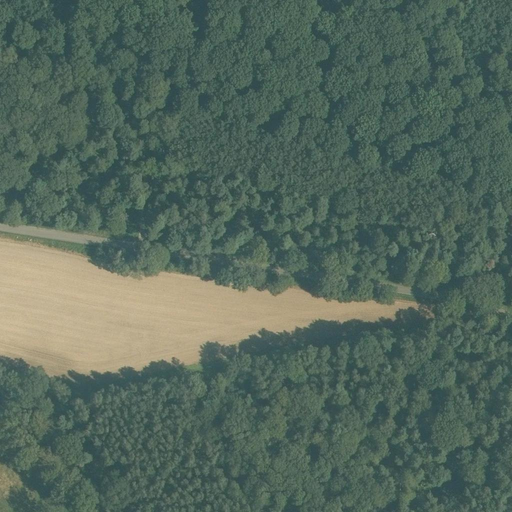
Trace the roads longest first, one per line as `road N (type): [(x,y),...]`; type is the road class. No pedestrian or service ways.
road 1 (unclassified): [(511,311),(476,297),(0,223)]
road 2 (track): [(168,100),(511,187)]
road 3 (track): [(141,246),(180,33)]
road 4 (track): [(180,33),(35,0)]
